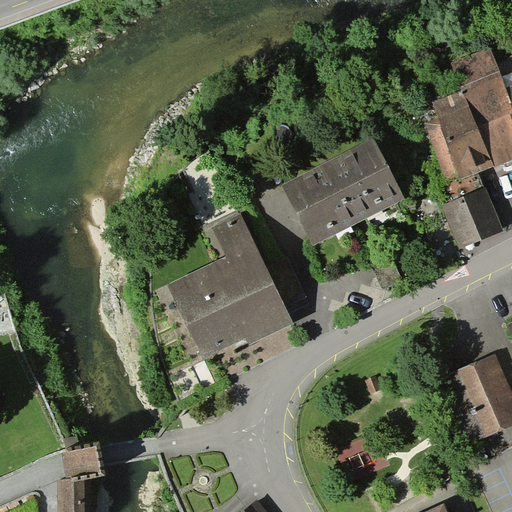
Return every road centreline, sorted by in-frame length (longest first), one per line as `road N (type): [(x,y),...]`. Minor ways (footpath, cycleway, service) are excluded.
road 1 (residential): [(259,421),(287,376),(511,250)]
road 2 (residential): [(259,421),(64,463),(0,493)]
